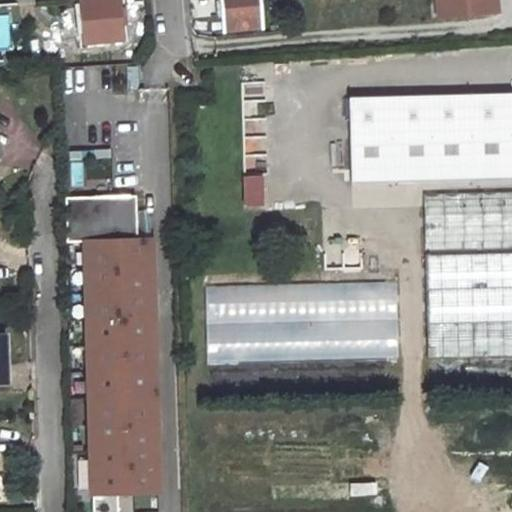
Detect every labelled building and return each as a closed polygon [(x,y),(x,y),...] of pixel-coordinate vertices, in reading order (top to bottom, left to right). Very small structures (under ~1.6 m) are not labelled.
[(118,0),(78,0),(84,41),(123,38),(118,0)] [(259,0),(219,0),(221,31),(262,27),(259,0)] [(446,0),(434,0),(436,17),(448,16),(446,0)] [(446,0),(448,16),(473,13),(471,0),(446,0)] [(0,47),(10,47),(8,13),(0,13),(0,47)] [(508,91),(347,93),(348,179),(511,176),(511,89),(508,89),(508,91)] [(82,184),(83,158),(107,158),(107,151),(70,150),(69,183),(82,184)] [(138,238),(136,194),(129,194),(122,201),(115,195),(64,196),(70,405),(90,404),(90,428),(91,441),(92,492),(157,490),(152,238),(138,238)] [(511,242),(511,197),(424,199),(425,244),(511,242)] [(511,355),(511,251),(425,253),(426,357),(511,355)] [(395,357),(394,286),(212,289),(213,360),(395,357)] [(90,428),(82,429),(83,441),(91,441),(90,428)]
